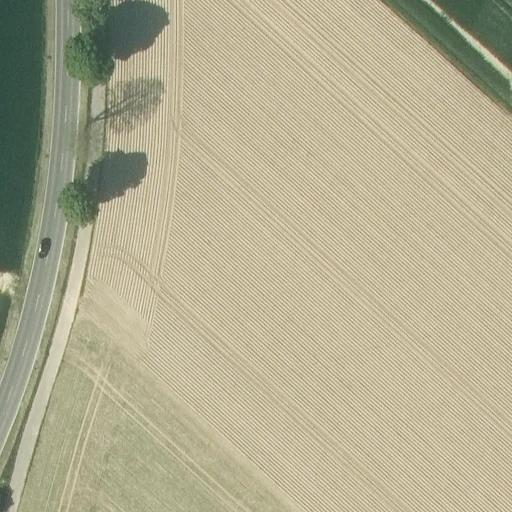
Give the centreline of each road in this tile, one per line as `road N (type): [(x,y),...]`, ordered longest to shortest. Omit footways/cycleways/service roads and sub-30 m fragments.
road 1 (tertiary): [(66,0),(61,158),(46,261),(0,422)]
road 2 (track): [(391,0),(511,108)]
